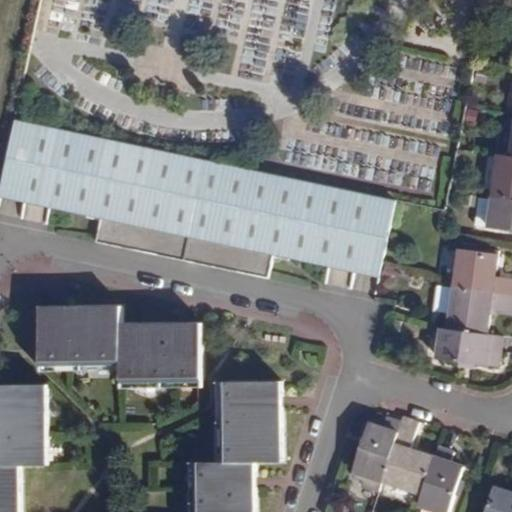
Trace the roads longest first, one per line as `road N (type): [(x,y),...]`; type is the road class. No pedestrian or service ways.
road 1 (residential): [(354,374),(353,321),(312,300),(49,242),(5,246),(0,254)]
road 2 (residential): [(511,426),(354,374)]
road 3 (residential): [(308,511),(354,374)]
